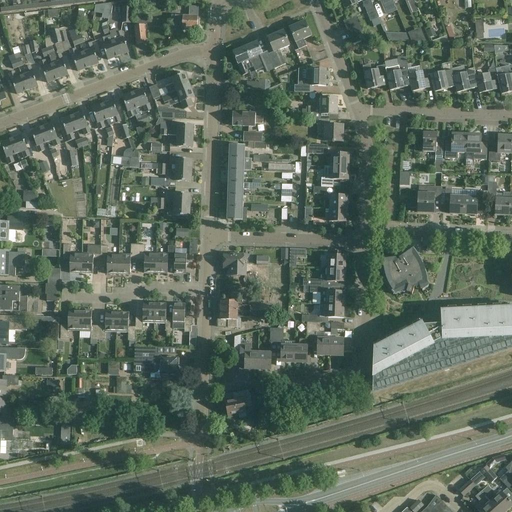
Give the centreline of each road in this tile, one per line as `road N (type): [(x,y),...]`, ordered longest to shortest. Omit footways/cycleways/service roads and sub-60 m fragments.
road 1 (residential): [(203,390),(364,370),(367,241)]
road 2 (residential): [(0,124),(215,49)]
road 3 (tertiary): [(325,497),(511,435)]
road 4 (residential): [(208,236),(215,49)]
road 5 (residential): [(367,241),(208,236)]
road 6 (residential): [(511,116),(359,112)]
road 7 (unknown): [(364,345),(430,308),(448,237)]
road 8 (residential): [(511,239),(367,234)]
road 9 (residential): [(207,290),(77,298)]
road 10 (residential): [(367,234),(368,147),(359,112)]
road 11 (residential): [(359,112),(315,0)]
